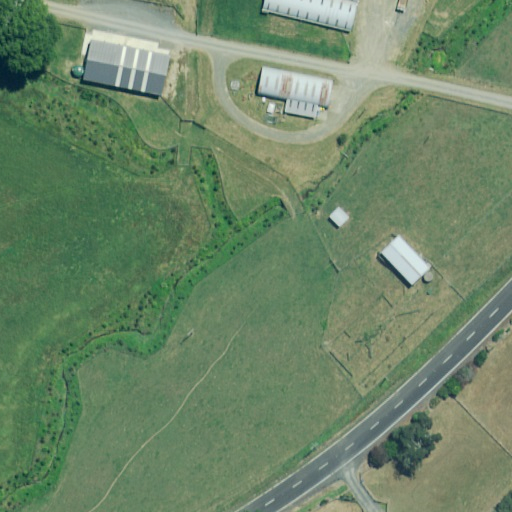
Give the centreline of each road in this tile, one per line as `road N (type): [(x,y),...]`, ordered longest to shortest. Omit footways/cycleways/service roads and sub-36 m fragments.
road 1 (track): [(0,2),(511,105)]
road 2 (unclassified): [(511,297),(396,408),(254,511)]
